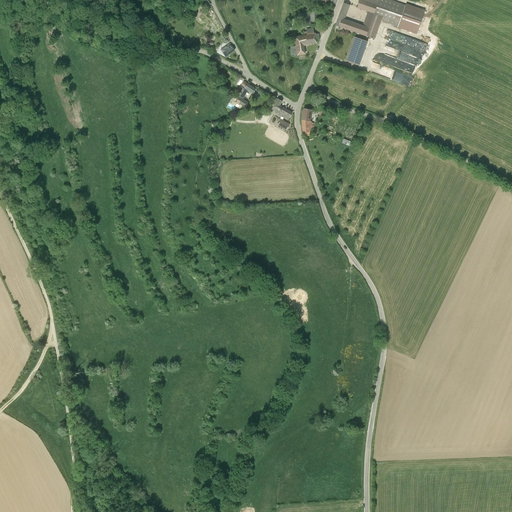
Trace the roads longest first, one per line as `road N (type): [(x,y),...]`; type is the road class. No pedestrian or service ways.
road 1 (unclassified): [(366,511),(381,311),(327,220),(297,107)]
road 2 (track): [(0,192),(49,305),(72,443)]
road 3 (track): [(511,184),(306,86)]
road 4 (track): [(43,0),(71,31),(106,51),(160,64),(195,51)]
